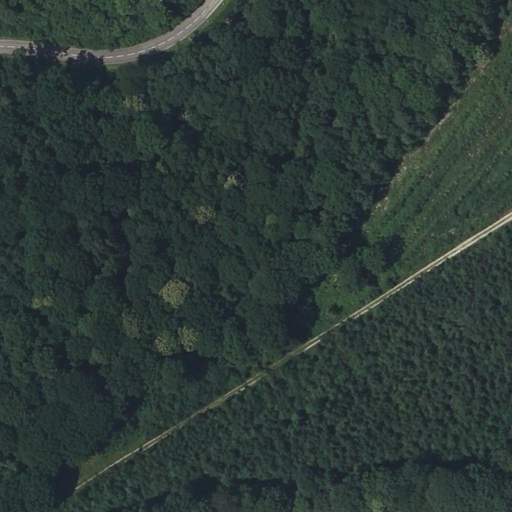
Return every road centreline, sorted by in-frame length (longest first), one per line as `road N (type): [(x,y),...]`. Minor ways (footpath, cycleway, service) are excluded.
road 1 (track): [(511,205),(31,511)]
road 2 (tertiary): [(199,0),(148,45),(63,55),(0,47)]
